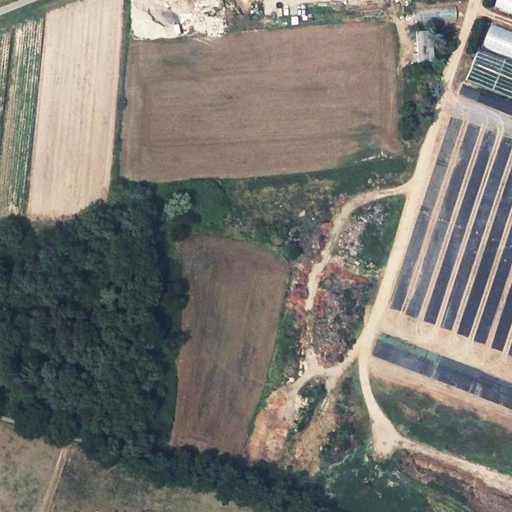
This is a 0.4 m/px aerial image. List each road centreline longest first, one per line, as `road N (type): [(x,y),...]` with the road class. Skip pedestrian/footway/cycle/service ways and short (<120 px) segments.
road 1 (track): [(473,0),(363,358),(376,416),(398,435),(459,461)]
road 2 (track): [(0,415),(238,488),(286,511)]
